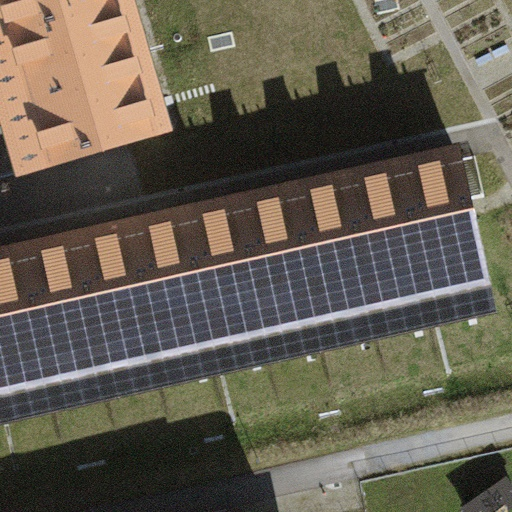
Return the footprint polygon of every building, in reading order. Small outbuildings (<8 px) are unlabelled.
[(154,132),(114,0),(0,0),(0,5),(47,164),(154,132)] [(463,161),(408,173),(436,300),(492,287),(463,161)] [(408,173),(353,185),(382,312),(436,300),(408,173)] [(353,185),(299,198),(327,324),(382,312),(353,185)] [(299,198),(245,210),(273,336),(327,324),(299,198)] [(245,210),(191,222),(219,348),(273,336),(245,210)] [(191,222),(137,233),(165,360),(219,348),(191,222)] [(137,233),(82,245),(110,372),(165,360),(137,233)] [(82,245),(26,258),(55,384),(110,372),(82,245)] [(26,258),(0,263),(0,396),(55,384),(26,258)]
